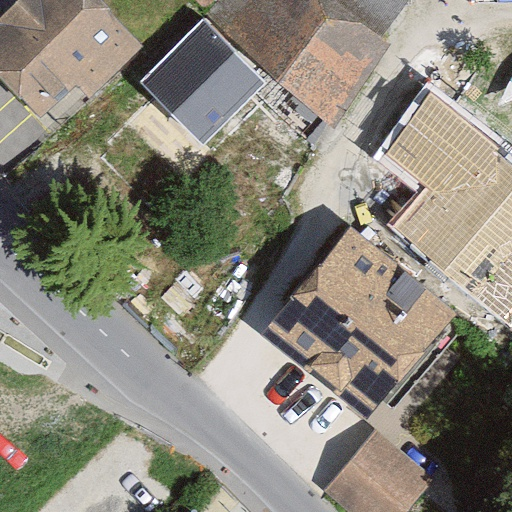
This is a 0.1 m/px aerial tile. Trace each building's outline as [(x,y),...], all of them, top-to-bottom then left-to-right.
[(0,0),(0,91),(40,124),(125,46),(81,0),(0,0)] [(228,0),(214,16),(332,122),(385,47),(374,40),(404,0),(228,0)] [(260,80),(203,24),(149,79),(205,135),(260,80)] [(511,288),(511,177),(426,109),(377,170),(413,199),(383,237),(487,320),(511,288)] [(450,316),(343,237),(259,351),(366,430),(450,316)] [(409,511),(431,485),(372,439),(322,502),(333,511),(409,511)]
